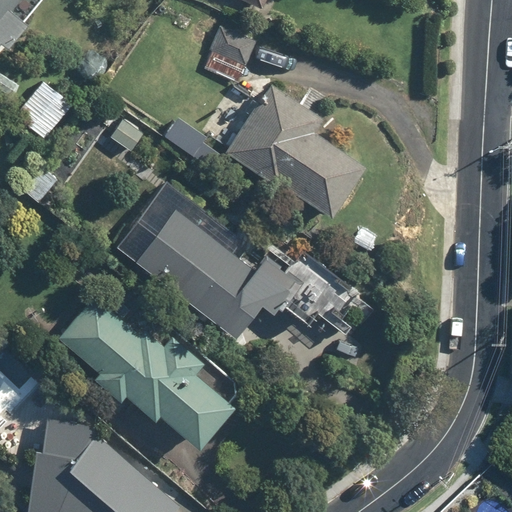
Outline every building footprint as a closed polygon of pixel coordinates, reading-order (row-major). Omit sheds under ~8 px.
[(0,0),(0,43),(3,47),(9,50),(30,22),(26,19),(40,0),(0,0)] [(209,0),(250,23),(262,0),(209,0)] [(241,78),(257,34),(220,21),(204,65),(241,78)] [(314,133),(326,111),(271,80),(258,103),(227,86),(205,126),(228,139),(222,151),(337,214),(366,161),(314,133)] [(70,102),(42,81),(16,117),(44,137),(70,102)] [(122,116),(111,137),(133,148),(144,127),(122,116)] [(40,160),(22,185),(43,200),(61,175),(40,160)] [(113,242),(235,335),(260,302),(274,313),(284,300),(313,322),(318,314),(334,326),(353,301),(300,261),(296,267),(268,247),(256,263),(237,249),(243,240),(161,178),(113,242)] [(236,405),(237,381),(113,269),(59,330),(156,418),(161,412),(199,446),(236,405)] [(36,451),(31,511),(38,511),(174,511),(183,500),(95,429),(95,421),(48,417),(45,452),(36,451)]
